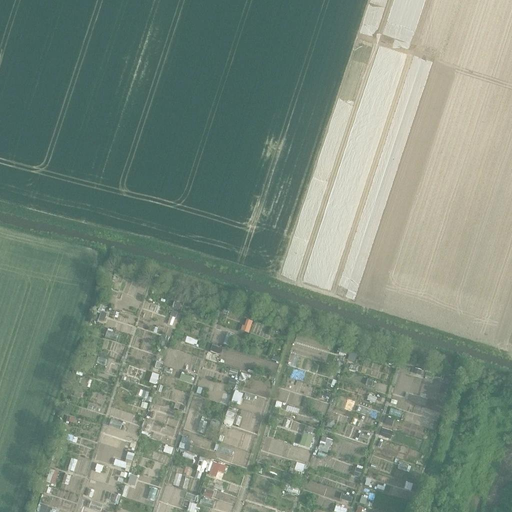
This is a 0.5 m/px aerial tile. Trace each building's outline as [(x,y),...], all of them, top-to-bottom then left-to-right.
[(173,325),(178,312),(173,310),(168,323),(173,325)] [(245,318),(241,329),(249,332),(253,320),(245,318)] [(108,330),(106,337),(118,339),(119,332),(108,330)] [(197,345),(199,339),(188,336),(186,342),(197,345)] [(192,357),(189,369),(195,371),(198,358),(192,357)] [(366,387),(385,392),(387,386),(367,381),(366,387)] [(139,388),(137,395),(148,399),(150,392),(139,388)] [(239,402),(242,393),(235,390),(232,399),(239,402)] [(293,412),(295,406),(278,400),(276,406),(293,412)] [(225,421),(240,426),(243,416),(235,414),(237,408),(230,406),(225,421)] [(427,460),(435,430),(396,419),(392,432),(425,441),(420,458),(427,460)] [(201,420),(199,431),(204,433),(207,421),(201,420)] [(185,432),(179,448),(188,451),(194,435),(185,432)] [(330,452),(332,438),(322,436),(320,450),(330,452)] [(114,465),(130,469),(135,453),(129,452),(126,461),(116,458),(114,465)] [(69,469),(75,470),(77,459),(72,458),(69,469)] [(218,474),(222,464),(214,461),(210,471),(218,474)] [(131,474),(129,483),(136,485),(138,476),(131,474)] [(352,503),(354,497),(345,494),(343,500),(352,503)] [(90,507),(101,511),(104,504),(92,500),(90,507)]
